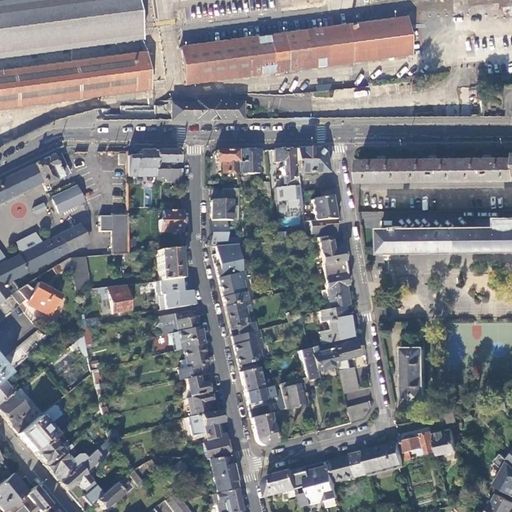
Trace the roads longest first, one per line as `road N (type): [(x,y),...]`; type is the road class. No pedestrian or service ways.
road 1 (residential): [(334,133),(385,416),(377,431),(245,465)]
road 2 (residential): [(245,465),(197,256),(193,135)]
road 3 (residential): [(193,135),(60,136),(0,165)]
road 4 (residential): [(511,132),(334,133)]
road 5 (residential): [(334,133),(193,135)]
